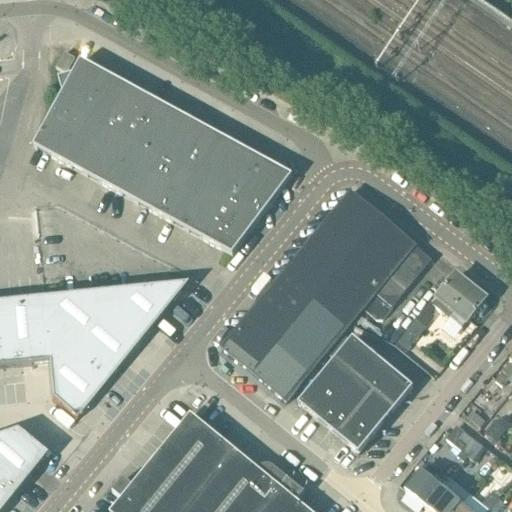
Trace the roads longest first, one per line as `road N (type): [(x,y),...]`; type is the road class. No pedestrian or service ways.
road 1 (unclassified): [(0,10),(77,15),(293,131),(329,177)]
road 2 (unclassified): [(511,313),(360,501)]
road 3 (unclassified): [(329,177),(184,357)]
road 4 (unclassified): [(360,501),(184,357)]
road 5 (unclassified): [(511,285),(378,181),(348,171),(329,177)]
road 6 (unclassified): [(184,357),(54,511)]
